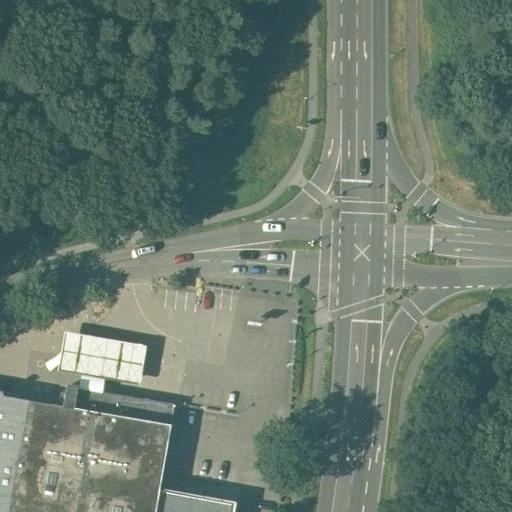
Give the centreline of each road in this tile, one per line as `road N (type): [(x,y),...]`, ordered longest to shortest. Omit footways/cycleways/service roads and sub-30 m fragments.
road 1 (unclassified): [(275,242),(132,258),(0,287)]
road 2 (primary): [(353,375),(478,244)]
road 3 (primary): [(478,244),(417,195),(357,127)]
road 4 (primary): [(357,127),(275,242)]
road 5 (primary): [(353,375),(356,238)]
road 6 (primary): [(339,511),(353,375)]
road 7 (primary): [(357,127),(358,0)]
road 8 (secondary): [(356,238),(478,244)]
